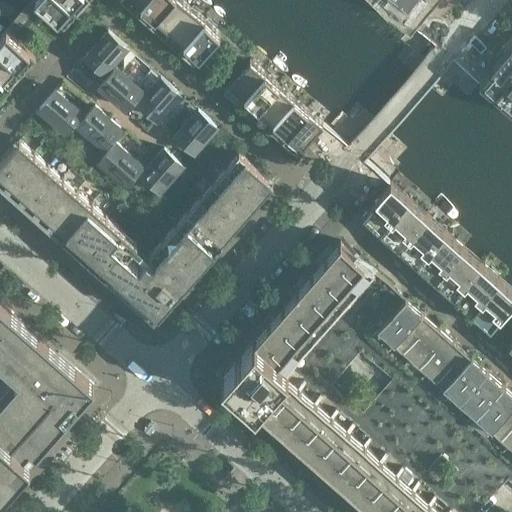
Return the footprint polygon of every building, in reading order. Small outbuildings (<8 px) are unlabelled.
[(77,11),(64,0),(35,0),(63,26),(77,11)] [(87,0),(64,0),(77,11),(87,0)] [(122,0),(135,11),(144,0),(122,0)] [(149,24),(170,0),(144,0),(135,11),(149,24)] [(164,36),(190,6),(182,0),(170,0),(149,24),(164,36)] [(380,0),(410,24),(430,0),(380,0)] [(178,49),(204,19),(190,6),(164,36),(178,49)] [(193,62),(213,40),(220,32),(204,19),(178,49),(193,62)] [(104,71),(126,46),(127,45),(108,29),(85,55),(104,71)] [(35,57),(18,41),(6,30),(0,36),(0,51),(22,71),(35,57)] [(494,95),(511,75),(511,43),(478,82),(494,95)] [(22,71),(0,51),(0,77),(9,86),(22,71)] [(238,102),(265,72),(250,58),(223,89),(238,102)] [(142,88),(116,66),(99,85),(125,107),(142,88)] [(253,114),(279,84),(265,72),(238,102),(253,114)] [(156,117),(176,95),(179,91),(160,75),(138,101),(156,117)] [(510,108),(511,105),(511,75),(494,95),(510,108)] [(0,95),(9,86),(0,77),(0,95)] [(267,127),(293,97),(279,84),(253,114),(267,127)] [(82,111),(56,89),(56,88),(39,107),(65,130),(82,111)] [(281,140),(308,110),(293,97),(267,127),(281,140)] [(121,127),(95,104),(78,123),(104,146),(121,127)] [(194,150),(217,124),(198,108),(175,134),(194,150)] [(297,153),(322,124),(323,123),(308,110),(281,140),(297,153)] [(154,316),(272,180),(272,179),(260,169),(256,166),(238,150),(148,253),(136,242),(137,241),(19,137),(0,159),(0,180),(151,313),(154,316)] [(141,163),(116,141),(99,160),(125,183),(141,163)] [(160,189),(183,163),(164,146),(141,172),(160,189)] [(381,231),(409,199),(390,182),(362,214),(381,231)] [(399,247),(427,214),(409,199),(381,231),(399,247)] [(417,263),(445,230),(427,214),(399,247),(417,263)] [(435,279),(463,246),(445,230),(417,263),(435,279)] [(286,366),(339,306),(372,268),(340,239),(221,375),(255,405),(283,372),(287,367),(286,366)] [(453,294),(481,262),(463,246),(435,279),(453,294)] [(471,310),(499,278),(481,262),(453,294),(471,310)] [(490,327),(511,301),(511,288),(499,278),(471,310),(490,327)] [(393,344),(422,311),(405,296),(376,329),(393,344)] [(0,490),(7,482),(94,383),(0,300),(0,490)] [(410,358),(438,326),(422,311),(393,344),(410,358)] [(426,372),(454,340),(438,326),(410,358),(426,372)] [(442,387),(471,354),(454,340),(426,372),(442,387)] [(458,401),(487,368),(471,354),(442,387),(458,401)] [(475,415),(503,383),(487,368),(458,401),(475,415)] [(396,472),(349,430),(283,372),(255,405),(368,504),(396,472)] [(491,429),(511,405),(511,390),(503,383),(475,415),(491,429)] [(507,444),(511,438),(511,405),(491,429),(507,444)] [(442,511),(396,472),(368,504),(377,511),(442,511)]
